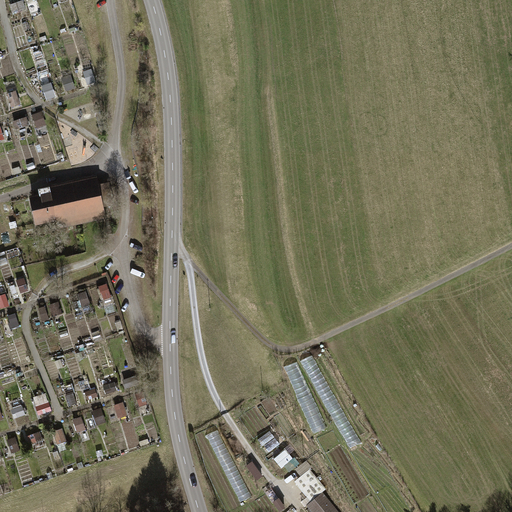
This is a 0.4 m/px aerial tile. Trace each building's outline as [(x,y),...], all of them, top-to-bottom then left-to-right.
[(19,0),(9,3),(12,12),(25,9),(22,0),(19,0)] [(82,70),(87,84),(95,81),(91,67),(82,70)] [(62,77),(66,91),(75,88),(70,74),(62,77)] [(41,85),(45,98),(54,95),(50,82),(41,85)] [(6,93),(11,106),(20,103),(16,90),(6,93)] [(31,114),(36,127),(46,124),(41,110),(31,114)] [(13,120),(15,129),(29,125),(26,116),(13,120)] [(50,193),(56,219),(57,226),(103,217),(101,207),(97,185),(96,183),(50,193)] [(97,185),(101,207),(111,205),(107,183),(97,185)] [(56,219),(50,193),(32,197),(38,223),(56,219)] [(16,280),(20,293),(28,290),(24,277),(16,280)] [(100,288),(104,300),(111,298),(107,285),(100,288)] [(78,295),(82,307),(91,305),(87,292),(78,295)] [(0,294),(0,305),(1,308),(9,305),(6,293),(0,294)] [(49,304),(53,316),(62,313),(58,301),(49,304)] [(38,307),(42,321),(49,319),(45,305),(38,307)] [(7,316),(11,329),(20,326),(15,313),(7,316)] [(122,379),(125,388),(139,384),(136,375),(122,379)] [(103,386),(106,394),(117,390),(114,382),(103,386)] [(84,392),(87,400),(98,396),(95,388),(84,392)] [(135,393),(139,407),(147,404),(143,391),(135,393)] [(65,395),(69,406),(77,403),(73,392),(65,395)] [(35,406),(38,415),(52,410),(49,402),(35,406)] [(114,405),(118,418),(127,415),(123,402),(114,405)] [(11,409),(14,418),(25,414),(22,405),(11,409)] [(91,412),(96,425),(106,421),(101,408),(91,412)] [(73,419),(77,432),(86,429),(81,416),(73,419)] [(53,431),(57,444),(67,441),(63,428),(53,431)] [(210,435),(240,503),(250,499),(220,430),(210,435)] [(26,436),(29,445),(43,440),(40,431),(26,436)] [(16,437),(7,440),(11,454),(20,451),(16,437)] [(293,458),(286,449),(274,459),(282,468),(293,458)] [(310,469),(302,475),(310,485),(318,479),(310,469)] [(310,485),(302,475),(295,481),(311,500),(326,489),(318,479),(310,485)] [(338,511),(322,492),(307,504),(313,511),(338,511)]
